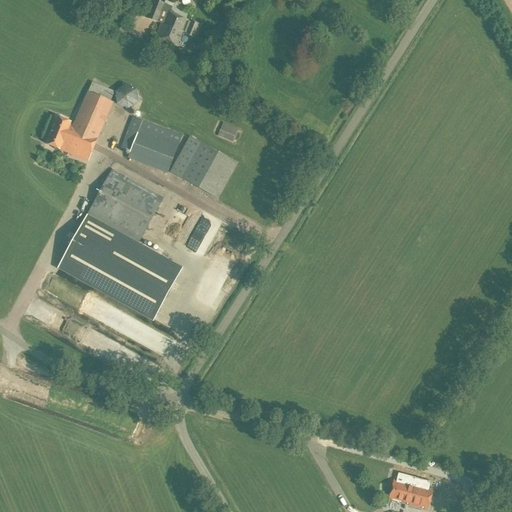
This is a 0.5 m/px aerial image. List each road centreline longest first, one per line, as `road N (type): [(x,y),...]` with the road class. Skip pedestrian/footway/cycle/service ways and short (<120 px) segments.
road 1 (unclassified): [(178,405),(432,0)]
road 2 (unknown): [(178,405),(467,481)]
road 3 (unclassified): [(178,405),(62,367),(0,328)]
